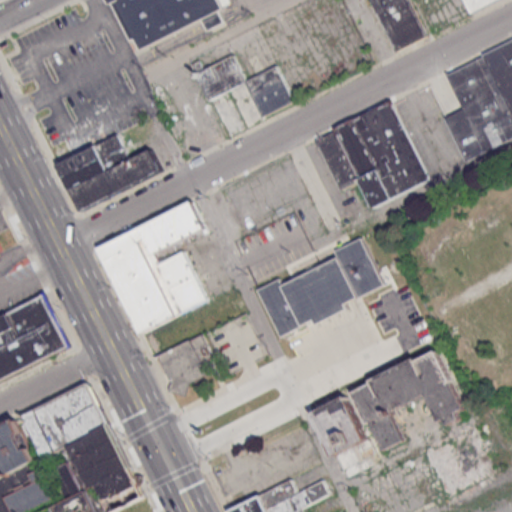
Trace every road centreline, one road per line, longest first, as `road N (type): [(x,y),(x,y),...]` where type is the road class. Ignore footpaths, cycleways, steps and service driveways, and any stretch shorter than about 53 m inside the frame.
road 1 (residential): [(62,249),(511,20)]
road 2 (residential): [(298,396),(399,345),(346,340),(285,370)]
road 3 (primary): [(114,353),(10,144)]
road 4 (residential): [(285,370),(155,436)]
road 5 (residential): [(168,461),(298,396)]
road 6 (residential): [(114,353),(0,407)]
road 7 (track): [(403,327),(511,262)]
road 8 (primary): [(168,461),(114,353)]
